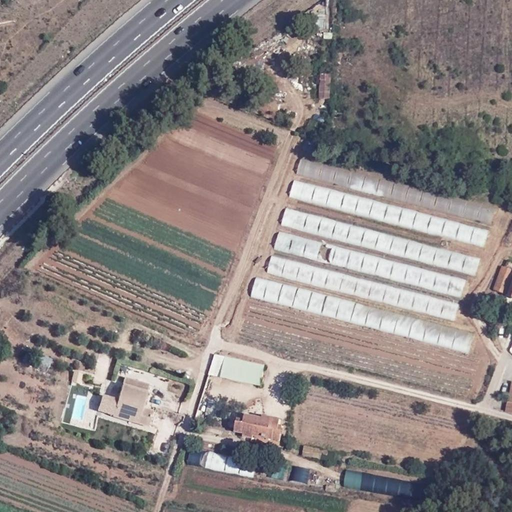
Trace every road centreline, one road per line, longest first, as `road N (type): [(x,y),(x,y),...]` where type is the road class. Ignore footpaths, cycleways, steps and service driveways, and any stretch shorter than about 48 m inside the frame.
road 1 (motorway): [(0,217),(110,107),(240,0)]
road 2 (motorway): [(179,0),(0,162)]
road 3 (track): [(215,341),(152,511)]
road 4 (unknown): [(511,364),(495,343),(486,306),(511,248)]
